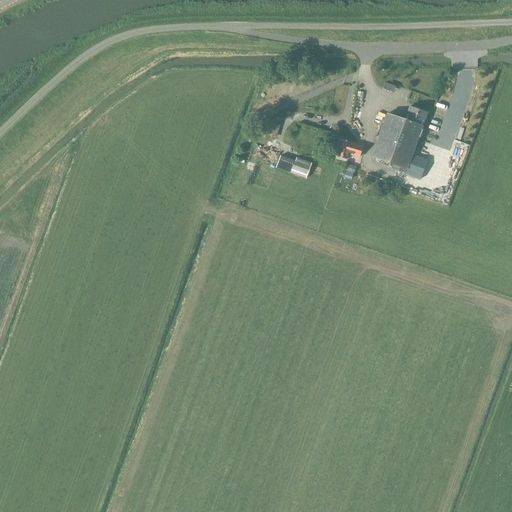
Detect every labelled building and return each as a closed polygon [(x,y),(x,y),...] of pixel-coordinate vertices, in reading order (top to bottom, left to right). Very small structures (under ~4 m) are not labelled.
[(371,156),(407,169),(427,113),(409,107),(404,120),(386,114),(371,156)] [(269,123),(266,135),(275,138),(279,125),(269,123)] [(335,156),(348,159),(349,154),(359,157),(362,146),(339,139),(335,156)] [(276,168),(306,179),(311,163),(296,158),(295,161),(280,156),(276,168)] [(345,170),(354,173),(355,167),(347,164),(345,170)]
